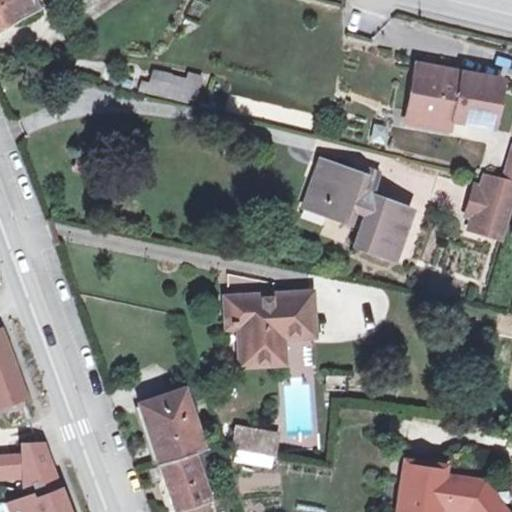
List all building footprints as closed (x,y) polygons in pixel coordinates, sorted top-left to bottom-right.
[(0,0),(0,29),(12,22),(35,8),(32,0),(0,0)] [(35,8),(12,22),(15,26),(38,12),(35,8)] [(415,64),(414,73),(442,79),(444,70),(415,64)] [(414,73),(407,112),(445,119),(453,120),(454,120),(493,127),(501,80),(444,70),(442,79),(414,73)] [(149,77),(145,94),(186,103),(190,86),(149,77)] [(407,112),(405,120),(451,129),(453,120),(445,119),(407,112)] [(320,160),(315,174),(321,176),(326,162),(320,160)] [(315,174),(307,196),(307,197),(326,203),(322,213),(349,223),(354,209),(364,212),(352,245),(387,257),(393,240),(399,242),(411,210),(377,198),(377,197),(385,176),(373,171),(370,178),(362,175),(326,162),(321,176),(315,174)] [(364,168),(362,175),(370,178),(373,171),(364,168)] [(471,216),(468,225),(504,235),(511,209),(511,180),(484,174),(478,192),(471,216)] [(472,190),(464,214),(471,216),(478,192),(472,190)] [(307,197),(304,206),(322,213),(326,203),(307,197)] [(468,225),(466,232),(502,242),(504,235),(468,225)] [(393,240),(387,257),(393,260),(399,242),(393,240)] [(279,295),(225,298),(226,328),(238,327),(241,366),(283,363),(282,338),(282,337),(282,329),(291,329),(290,324),(312,323),(310,296),(279,298),(279,295)] [(461,318),(459,332),(477,335),(479,322),(461,318)] [(482,322),(479,335),(507,340),(509,327),(482,322)] [(291,329),(282,329),(282,337),(291,337),(291,329)] [(0,336),(0,408),(24,399),(12,367),(0,336)] [(182,389),(139,404),(159,463),(194,451),(199,450),(202,449),(182,389)] [(237,428),(233,447),(238,448),(271,454),(273,454),(277,434),(237,428)] [(39,443),(21,444),(22,459),(24,478),(27,478),(28,496),(58,491),(39,443)] [(238,448),(236,460),(269,466),(271,454),(238,448)] [(199,450),(194,451),(200,469),(205,468),(199,450)] [(194,451),(159,463),(174,510),(177,509),(208,499),(210,498),(200,469),(194,451)] [(22,459),(0,460),(0,479),(24,478),(22,459)] [(404,461),(397,511),(437,511),(438,508),(461,511),(505,511),(506,509),(496,508),(485,495),(487,485),(442,479),(444,466),(404,461)] [(28,496),(7,503),(10,511),(66,511),(59,494),(58,491),(28,496)] [(208,499),(177,509),(177,511),(196,511),(210,507),(208,499)]
